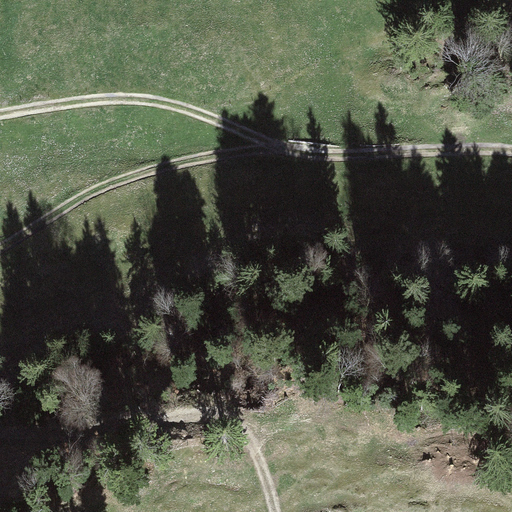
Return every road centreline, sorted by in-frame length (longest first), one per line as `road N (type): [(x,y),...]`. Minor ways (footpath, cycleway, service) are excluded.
road 1 (track): [(511,151),(307,152),(150,99),(0,115)]
road 2 (track): [(0,432),(221,418),(243,429),(258,453),(274,511)]
road 3 (track): [(0,248),(109,186),(275,146)]
